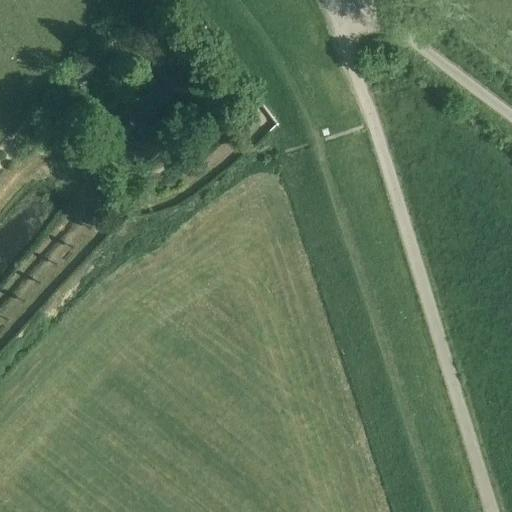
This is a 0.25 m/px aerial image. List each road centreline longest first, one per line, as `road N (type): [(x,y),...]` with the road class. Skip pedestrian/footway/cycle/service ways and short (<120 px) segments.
road 1 (track): [(436,511),(316,135),(286,61),(241,0)]
road 2 (unclassified): [(493,511),(351,62),(339,0)]
road 3 (unclassified): [(511,116),(354,0)]
